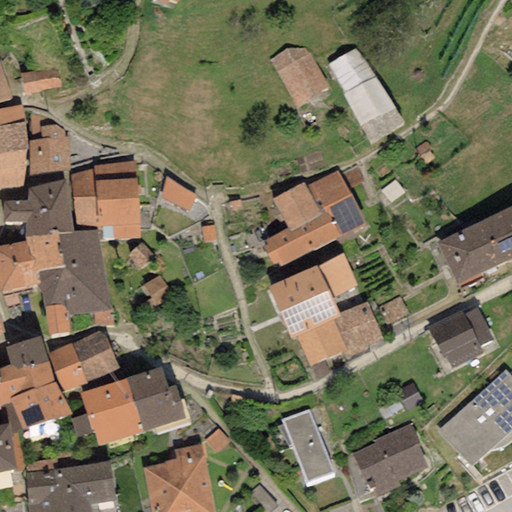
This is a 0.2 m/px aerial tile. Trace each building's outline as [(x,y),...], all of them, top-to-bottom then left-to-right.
[(358,47),(327,64),(362,127),(394,110),(358,47)] [(285,49),(270,60),(295,109),(330,87),(304,48),(285,49)] [(0,69),(0,110),(13,107),(0,69)] [(58,69),(21,74),(25,95),(61,88),(58,69)] [(0,189),(23,186),(27,148),(22,105),(13,107),(0,110),(0,189)] [(55,126),(40,128),(40,140),(30,140),(29,176),(69,170),(68,138),(63,139),(64,132),(55,126)] [(94,171),(72,176),(75,225),(96,226),(97,232),(98,240),(140,238),(136,162),(94,168),(94,171)] [(337,172),(306,188),(322,215),(327,212),(341,236),(364,224),(337,172)] [(27,200),(3,202),(4,222),(26,222),(24,238),(60,235),(72,234),(65,179),(29,188),(27,200)] [(187,192),(163,179),(160,198),(178,208),(187,192)] [(322,215),(306,188),(304,183),(272,200),(288,228),(290,232),(322,215)] [(511,206),(438,243),(459,286),(511,260),(511,206)] [(327,212),(322,215),(290,232),(288,228),(265,241),(267,246),(263,248),(273,266),(278,263),(281,268),(341,236),(327,212)] [(214,226),(199,229),(203,245),(217,242),(214,226)] [(98,240),(97,232),(72,234),(60,235),(64,268),(38,271),(40,285),(44,309),(64,306),(66,317),(111,310),(98,240)] [(64,268),(60,235),(24,238),(25,242),(0,245),(0,285),(2,293),(40,285),(38,271),(64,268)] [(140,243),(127,255),(139,269),(152,257),(140,243)] [(316,266),(267,288),(290,339),(296,336),(340,316),(338,312),(316,266)] [(158,276),(143,285),(157,309),(172,299),(158,276)] [(401,298),(379,309),(387,325),(409,314),(401,298)] [(340,316),(296,336),(310,367),(342,353),(346,361),(384,342),(366,303),(338,312),(340,316)] [(66,317),(64,306),(44,309),(48,336),(68,333),(66,317)] [(461,311),(427,327),(443,359),(446,358),(452,370),(483,354),(479,347),(492,341),(486,330),(489,329),(478,308),(463,316),(461,311)] [(101,331),(48,354),(50,357),(63,392),(119,369),(101,331)] [(39,336),(5,348),(10,365),(16,371),(48,361),(39,336)] [(16,371),(10,365),(0,368),(0,408),(10,405),(10,399),(55,383),(48,361),(16,371)] [(161,369),(126,380),(142,433),(145,432),(186,420),(176,386),(167,389),(161,369)] [(511,376),(506,370),(472,400),(505,436),(511,429),(511,376)] [(126,380),(80,394),(87,416),(93,433),(97,447),(142,433),(126,380)] [(70,414),(55,383),(10,399),(10,405),(22,431),(70,414)] [(244,398),(230,396),(228,407),(242,410),(244,398)] [(490,449),(505,436),(472,400),(438,432),(471,467),(490,449)] [(0,414),(1,419),(0,418),(0,473),(24,469),(17,432),(22,431),(10,405),(0,408),(0,414)] [(309,409),(280,420),(305,485),(335,474),(309,409)] [(93,433),(87,416),(72,421),(78,438),(93,433)] [(409,424),(374,441),(375,444),(352,455),(369,491),(375,488),(380,497),(400,487),(398,482),(429,467),(409,424)] [(511,429),(505,436),(490,449),(492,450),(497,449),(501,448),(505,447),(510,444),(511,441),(511,429)] [(214,511),(202,445),(174,450),(176,462),(143,469),(151,511),(214,511)] [(108,462),(55,470),(60,511),(89,511),(89,505),(114,501),(108,462)] [(60,511),(55,470),(25,474),(29,511),(60,511)]
